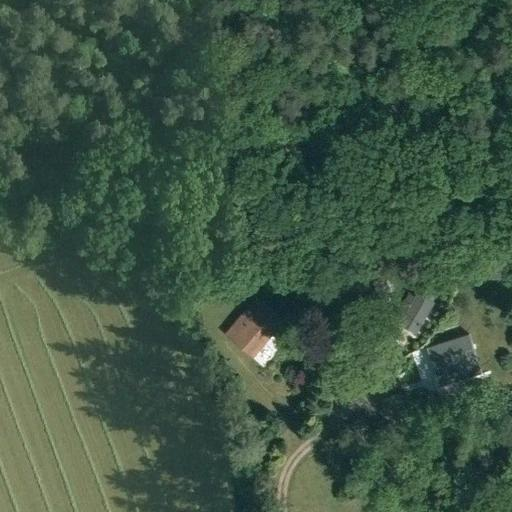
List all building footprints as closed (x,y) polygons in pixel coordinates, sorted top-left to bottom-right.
[(384,270),(372,273),(379,300),(392,296),(384,270)] [(317,275),(293,276),(294,304),(319,303),(317,275)] [(427,279),(400,325),(417,334),(445,288),(427,279)] [(267,305),(258,298),(228,333),(253,355),(264,342),(262,340),(270,331),(277,337),(285,327),(264,309),(267,305)] [(469,335),(427,349),(440,387),(482,373),(469,335)] [(416,353),(423,371),(433,367),(425,349),(416,353)] [(400,393),(380,398),(385,415),(405,410),(400,393)] [(379,449),(367,422),(351,429),(364,456),(379,449)] [(406,452),(367,469),(379,495),(417,477),(406,452)]
